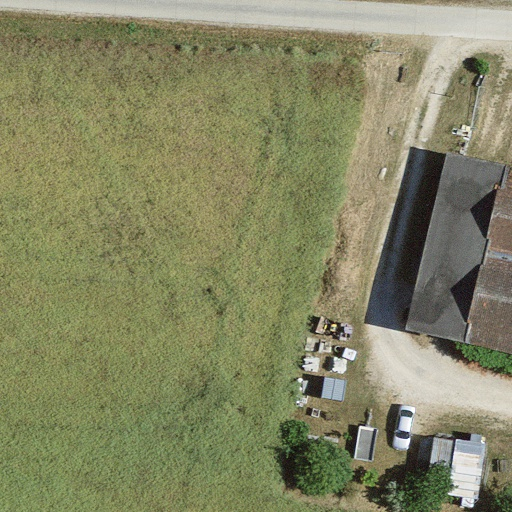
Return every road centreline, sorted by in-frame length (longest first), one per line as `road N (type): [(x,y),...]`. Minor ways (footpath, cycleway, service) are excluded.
road 1 (track): [(449,23),(385,267),(384,310),(391,349),(423,377),(511,404)]
road 2 (track): [(78,0),(511,27)]
